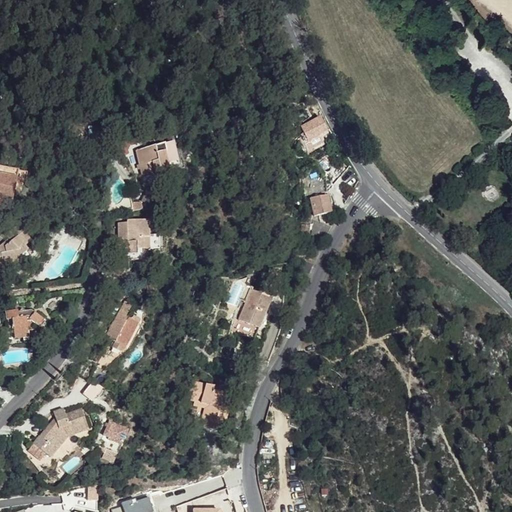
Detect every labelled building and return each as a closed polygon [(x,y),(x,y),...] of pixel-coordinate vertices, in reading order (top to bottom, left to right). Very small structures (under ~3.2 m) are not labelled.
[(335,131),(328,117),(309,127),(316,140),(313,142),(318,151),(334,143),(329,133),(335,131)] [(166,153),(165,145),(136,152),(142,179),(169,173),(165,153),(166,153)] [(27,174),(0,168),(0,198),(13,202),(15,192),(23,194),(27,174)] [(318,178),(316,178),(315,178),(314,179),(313,180),(312,181),(311,183),(311,184),(310,186),(311,187),(311,189),(312,191),(313,192),(315,193),(316,193),(317,194),(318,194),(320,194),(322,194),(323,193),(324,192),(326,191),(326,189),(326,188),(327,185),(326,183),(326,182),(326,181),(324,180),(323,179),(322,178),(320,177),(318,178)] [(338,212),(335,193),(317,197),(320,215),(338,212)] [(121,213),(131,211),(131,205),(129,199),(122,200),(119,204),(121,213)] [(131,211),(140,210),(139,203),(131,205),(131,211)] [(326,236),(331,227),(313,220),(311,236),(326,236)] [(127,225),(118,225),(118,247),(124,247),(124,257),(128,257),(128,261),(143,262),(143,251),(150,251),(150,222),(127,222),(127,225)] [(10,265),(22,256),(28,251),(26,247),(32,242),(28,236),(29,231),(23,223),(5,236),(8,241),(0,247),(0,266),(3,266),(10,265)] [(301,235),(308,235),(309,226),(302,226),(301,235)] [(160,238),(150,238),(150,251),(160,252),(160,238)] [(0,270),(18,273),(22,256),(10,265),(3,266),(0,266),(0,270)] [(312,265),(305,262),(301,270),(309,273),(312,265)] [(271,299),(252,291),(239,321),(259,329),(271,299)] [(132,321),(126,317),(132,306),(126,302),(122,309),(120,309),(106,337),(126,348),(140,322),(140,319),(135,317),(132,321)] [(7,312),(8,321),(8,324),(5,324),(7,334),(14,334),(15,340),(29,339),(29,342),(35,341),(44,328),(41,325),(44,322),(33,313),(26,314),(26,312),(25,311),(24,310),(22,309),(21,310),(20,311),(19,312),(20,314),(18,315),(18,310),(7,312)] [(92,382),(80,376),(72,387),(84,393),(92,382)] [(217,409),(220,394),(213,392),(215,387),(193,381),(190,391),(193,393),(191,401),(195,402),(211,407),(206,422),(204,429),(218,432),(219,429),(225,430),(230,412),(220,410),(217,409)] [(92,382),(84,393),(91,400),(98,394),(103,388),(92,382)] [(225,395),(220,394),(217,409),(220,410),(225,395)] [(203,421),(206,422),(211,407),(195,402),(194,406),(206,410),(203,421)] [(51,459),(58,450),(69,437),(88,430),(82,410),(66,415),(63,409),(54,413),(56,419),(57,423),(53,427),(50,425),(34,445),(45,454),(51,459)] [(128,432),(109,423),(103,437),(108,439),(107,441),(121,447),(128,432)] [(121,447),(107,441),(104,449),(117,456),(121,447)] [(45,454),(34,445),(28,452),(40,461),(45,454)] [(63,454),(58,450),(51,459),(55,463),(63,454)] [(117,455),(105,450),(101,459),(113,464),(117,455)] [(153,511),(152,507),(150,500),(149,498),(143,500),(142,497),(122,503),(123,506),(112,510),(112,511),(153,511)]
